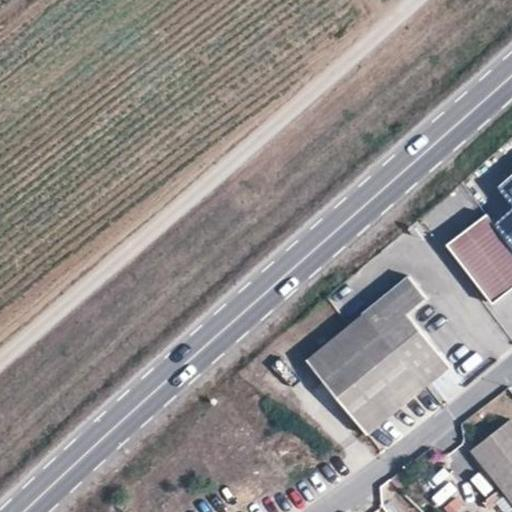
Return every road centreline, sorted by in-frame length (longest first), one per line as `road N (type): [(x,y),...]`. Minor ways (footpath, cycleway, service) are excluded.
road 1 (primary): [(21,511),(511,81)]
road 2 (unclassified): [(0,358),(415,0)]
road 3 (residential): [(324,511),(511,379)]
